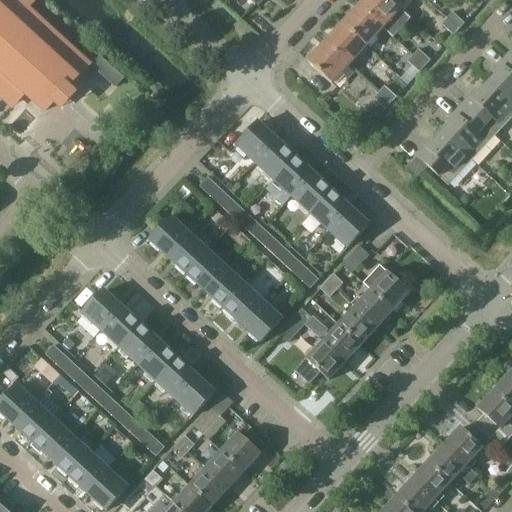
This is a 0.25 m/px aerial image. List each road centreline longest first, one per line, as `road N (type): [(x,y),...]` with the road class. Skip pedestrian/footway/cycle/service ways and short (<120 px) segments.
road 1 (residential): [(339,467),(100,243)]
road 2 (tertiary): [(339,467),(492,302)]
road 3 (residential): [(100,243),(247,78)]
road 4 (residential): [(355,180),(499,13)]
road 5 (residential): [(492,302),(355,180)]
road 6 (residential): [(0,357),(100,243)]
road 7 (residential): [(355,180),(247,78)]
